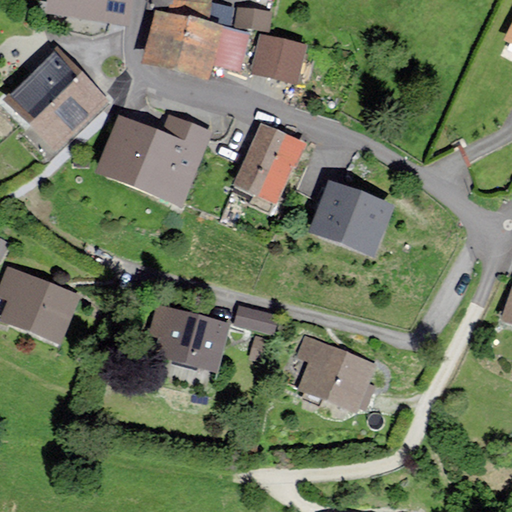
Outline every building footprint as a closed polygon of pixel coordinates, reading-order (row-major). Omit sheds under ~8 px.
[(129,0),(52,0),(50,17),(125,28),(129,0)] [(241,2),(237,22),(271,29),(275,9),(241,2)] [(158,24),(146,70),(207,85),(219,38),(158,24)] [(511,26),(502,47),(511,51),(511,26)] [(305,53),(261,40),(251,74),(295,87),(305,53)] [(57,50),(9,97),(32,122),(81,75),(57,50)] [(56,147),(105,100),(81,75),(32,122),(56,147)] [(209,132),(169,116),(162,133),(122,118),(101,171),(180,202),(209,132)] [(306,144),(264,125),(238,183),(275,201),(292,165),(295,166),(306,144)] [(391,203),(332,182),(315,227),(375,249),(391,203)] [(78,297),(9,269),(0,290),(0,294),(10,299),(3,318),(60,341),(78,297)] [(243,303),(239,322),(278,332),(283,313),(243,303)] [(227,327),(165,307),(162,318),(166,319),(156,349),(214,368),(227,327)] [(374,365),(308,338),(301,356),(312,361),(301,388),(356,410),(374,365)]
